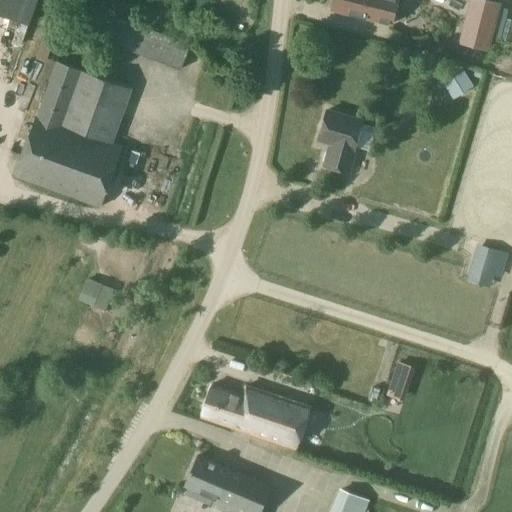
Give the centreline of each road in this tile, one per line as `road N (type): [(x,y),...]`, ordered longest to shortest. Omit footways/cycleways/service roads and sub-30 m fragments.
road 1 (unclassified): [(90,511),(162,400),(232,251),(261,151),(281,0)]
road 2 (track): [(222,277),(485,356),(511,383)]
